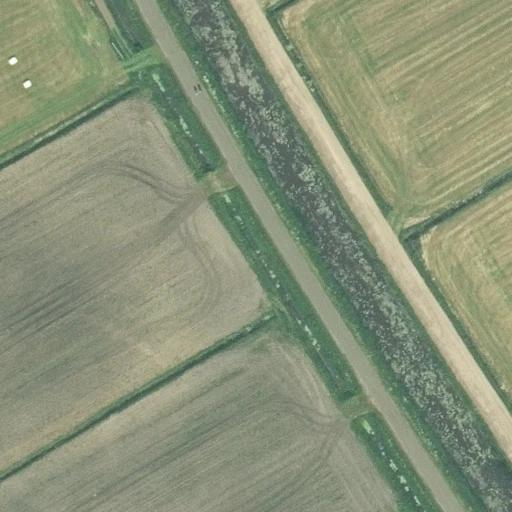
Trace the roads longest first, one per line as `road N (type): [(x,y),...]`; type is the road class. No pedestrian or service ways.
road 1 (unclassified): [(456,511),(277,232),(143,0)]
road 2 (track): [(511,432),(313,131),(240,0)]
